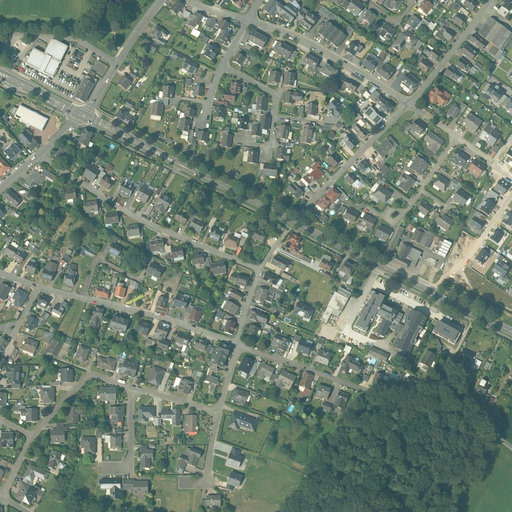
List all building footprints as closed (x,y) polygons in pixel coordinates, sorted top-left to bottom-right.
[(239,8),(241,8),(242,8),(244,6),(245,6),(246,5),(245,3),(248,1),(246,0),(235,0),(234,2),(234,3),(235,4),(236,5),(237,5),(238,6),(238,7),(239,8)] [(273,18),(277,13),(291,23),(296,16),(299,12),(288,4),(284,8),(273,0),(269,0),(262,9),(273,18)] [(290,2),(288,4),(299,12),(302,8),(297,4),(297,3),(294,0),(292,3),(290,2)] [(348,7),(350,5),(351,4),(346,0),(342,6),(347,10),(349,7),(348,7)] [(354,0),(353,0),(350,5),(348,7),(349,7),(348,8),(357,15),(363,7),(354,0)] [(397,9),(398,7),(402,3),(401,1),(399,0),(388,0),(384,6),(387,8),(389,8),(391,6),(395,9),(397,9)] [(467,0),(464,5),(472,11),(477,5),(471,0),(467,0)] [(511,0),(506,0),(505,2),(501,7),(509,12),(511,7),(511,0)] [(178,1),(172,8),(170,10),(176,15),(184,5),(178,1)] [(424,1),(422,4),(419,9),(423,12),(425,11),(427,13),(432,6),(428,3),(428,4),(424,1)] [(461,7),(456,3),(454,6),(455,7),(453,9),(457,12),(461,7)] [(319,11),(323,14),(326,17),(330,12),(323,7),(319,11)] [(501,7),(499,10),(497,12),(505,17),(509,12),(501,7)] [(298,19),(302,22),(308,13),(302,8),(299,12),(296,16),(297,17),(298,17),(298,18),(298,19)] [(363,19),(364,19),(370,24),(376,17),(369,11),(363,19)] [(337,17),(333,15),(330,12),(327,16),(334,22),(337,17)] [(191,22),(190,21),(188,25),(193,28),(195,24),(199,26),(201,22),(203,17),(195,13),(194,15),(191,22)] [(317,20),(308,13),(302,22),(300,24),(309,31),(317,20)] [(460,27),(462,24),(466,20),(461,16),(459,14),(457,15),(456,14),(454,17),(455,18),(453,21),(460,27)] [(188,19),(185,24),(188,25),(190,21),(191,22),(194,15),(190,15),(188,19)] [(407,24),(413,29),(414,29),(420,21),(413,16),(407,24)] [(442,18),(440,21),(439,22),(447,28),(450,24),(442,18)] [(478,34),(479,35),(480,35),(485,39),(499,50),(511,33),(490,18),(478,34)] [(212,28),(215,22),(209,19),(205,25),(206,26),(211,28),(212,28)] [(420,22),(422,24),(427,27),(429,24),(423,19),(420,22)] [(221,21),(217,28),(222,31),(225,32),(226,31),(227,29),(229,24),(222,21),(221,21)] [(328,41),(337,30),(334,28),(334,27),(333,28),(326,22),(318,33),(325,39),(325,38),(328,41)] [(380,35),(381,36),(388,41),(395,32),(393,30),(392,30),(389,28),(390,27),(386,24),(382,29),(383,31),(380,35)] [(454,35),(451,32),(443,26),(440,29),(441,30),(440,30),(435,36),(440,40),(443,36),(450,41),(454,35)] [(157,27),(156,28),(151,34),(154,36),(158,39),(159,39),(162,35),(165,37),(168,34),(164,31),(163,32),(157,27)] [(354,30),(350,27),(349,27),(345,31),(351,35),(354,30)] [(198,37),(201,32),(193,29),(191,34),(198,37)] [(339,31),(337,30),(328,41),(330,42),(330,43),(337,48),(345,37),(339,32),(339,31)] [(225,32),(222,31),(218,39),(226,43),(230,34),(225,32)] [(248,41),(254,45),(262,49),(268,39),(253,32),(248,41)] [(511,34),(511,33),(510,34),(499,49),(502,52),(511,37),(511,34)] [(469,41),(472,43),(476,46),(478,47),(480,45),(483,47),(486,43),(473,34),(469,41)] [(417,40),(410,35),(407,37),(406,36),(406,37),(404,36),(404,35),(400,36),(392,46),(400,52),(406,44),(411,48),(417,40)] [(152,39),(159,43),(164,45),(166,42),(159,39),(158,39),(154,36),(152,39)] [(206,45),(208,40),(209,39),(204,36),(200,42),(206,45)] [(157,46),(145,40),(141,48),(146,51),(147,50),(154,53),(157,46)] [(60,62),(65,52),(68,47),(55,41),(51,41),(44,54),(34,49),(33,49),(33,50),(26,63),(26,64),(27,64),(39,70),(39,71),(40,71),(44,73),(44,74),(45,73),(52,77),(53,78),(53,77),(58,68),(59,67),(58,67),(60,63),(61,63),(60,62)] [(277,42),(272,51),(277,53),(282,44),(277,42)] [(353,56),(354,52),(355,52),(357,47),(350,43),(345,51),(353,56)] [(287,46),(282,44),(277,53),(277,54),(282,56),(287,46)] [(212,60),(214,57),(214,56),(215,55),(215,56),(218,51),(208,46),(204,51),(206,53),(204,56),(213,61),(213,60),(212,60)] [(288,60),(288,59),(293,50),(294,50),(287,46),(282,56),(288,60)] [(472,60),(475,55),(476,54),(475,53),(474,52),(465,46),(461,52),(472,60)] [(432,51),(431,51),(431,50),(426,47),(423,51),(435,60),(440,54),(434,49),(432,51)] [(294,60),(298,53),(293,50),(288,59),(291,61),(294,60)] [(178,57),(183,59),(184,56),(176,52),(172,58),(176,60),(178,57)] [(241,56),(237,54),(233,62),(241,66),(242,63),(243,64),(246,58),(245,58),(241,56)] [(316,66),(319,62),(307,55),(303,63),(307,65),(305,69),(313,73),(313,71),(316,66)] [(378,63),(377,63),(369,57),(363,65),(372,71),(374,68),(376,66),(378,63)] [(467,73),(469,70),(471,67),(467,64),(460,59),(456,65),(467,73)] [(186,61),(182,69),(188,71),(187,72),(193,75),(193,74),(194,74),(197,69),(196,68),(197,66),(190,62),(187,60),(186,61)] [(417,66),(421,69),(426,73),(431,66),(422,60),(417,66)] [(405,67),(401,64),(396,70),(400,73),(405,67)] [(321,73),(333,80),(338,72),(325,65),(322,69),(322,70),(321,73)] [(385,65),(382,68),(378,73),(378,74),(387,81),(395,71),(390,68),(390,69),(385,65)] [(457,72),(452,69),(449,67),(444,74),(452,79),(456,81),(460,76),(457,73),(457,72)] [(270,82),(278,83),(279,78),(280,73),(272,72),(270,82)] [(295,74),(294,74),(287,73),(285,85),(293,87),(293,86),(295,74)] [(419,82),(408,73),(402,81),(413,90),(419,82)] [(126,90),(129,85),(131,82),(123,77),(121,80),(120,80),(117,84),(126,90)] [(343,79),(343,80),(337,89),(343,92),(345,87),(354,92),(358,85),(349,81),(348,82),(343,79)] [(89,82),(84,80),(80,89),(89,94),(94,85),(89,82)] [(235,94),(239,95),(240,89),(241,85),(232,84),(231,93),(235,94)] [(501,104),(506,97),(503,94),(504,93),(492,84),(491,85),(488,84),(483,91),(501,104)] [(173,88),(164,87),(163,93),(160,92),(159,98),(160,98),(168,99),(171,100),(173,88)] [(202,97),(202,95),(203,88),(195,87),(195,92),(196,92),(195,96),(194,96),(202,97)] [(437,102),(438,103),(441,106),(446,100),(447,101),(448,100),(435,88),(426,98),(432,103),(434,102),(435,103),(437,102)] [(80,89),(75,98),(85,103),(89,94),(80,89)] [(380,95),(375,91),(368,98),(373,102),(374,101),(378,104),(380,107),(385,102),(379,96),(380,95)] [(227,101),(233,102),(234,102),(235,94),(231,93),(225,92),(225,97),(220,100),(227,101)] [(290,93),(286,92),(285,103),(292,105),(293,100),(301,101),(302,94),(296,93),(290,93)] [(267,98),(258,97),(256,110),(261,111),(265,112),(267,98)] [(511,99),(511,100),(506,97),(501,104),(507,108),(507,107),(511,110),(511,99)] [(340,105),(335,100),(327,108),(332,113),(339,106),(340,105)] [(128,101),(127,101),(127,102),(125,105),(133,110),(135,106),(133,105),(134,104),(128,101)] [(387,114),(393,108),(387,102),(386,103),(385,102),(380,107),(381,108),(383,109),(387,114)] [(162,105),(153,104),(151,116),(161,117),(163,105),(162,105)] [(311,105),(310,105),(307,104),(306,115),(313,116),(315,116),(316,106),(312,105),(311,105)] [(41,131),(47,120),(20,106),(18,109),(14,117),(41,131)] [(344,111),(339,106),(332,113),(331,114),(333,117),(335,118),(337,118),(344,111)] [(460,111),(453,106),(448,115),(455,119),(460,111)] [(18,109),(14,107),(9,112),(14,117),(18,109)] [(365,110),(362,113),(376,127),(382,120),(375,113),(375,112),(370,107),(366,111),(365,110)] [(191,110),(192,109),(186,108),(184,117),(185,117),(192,118),(193,118),(194,111),(191,110)] [(219,118),(223,118),(224,109),(222,109),(215,108),(214,117),(219,118)] [(121,110),(120,109),(115,118),(123,122),(127,113),(124,112),(125,110),(122,109),(121,110)] [(435,113),(440,116),(442,118),(444,114),(438,109),(435,113)] [(132,126),(136,118),(127,113),(123,122),(132,126)] [(469,113),(463,122),(461,124),(474,134),(482,122),(469,113)] [(266,118),(261,118),(260,120),(259,127),(261,127),(261,130),(268,131),(269,119),(266,118)] [(191,123),(192,121),(184,120),(181,119),(179,131),(182,132),(181,136),(188,136),(190,123),(191,123)] [(247,120),(239,119),(237,129),(245,130),(246,125),(247,120)] [(416,120),(415,122),(410,128),(420,135),(426,127),(416,120)] [(338,129),(340,128),(343,125),(339,121),(338,121),(335,124),(334,125),(338,129)] [(357,124),(353,128),(358,133),(357,135),(362,140),(368,134),(357,124)] [(253,126),(252,131),(251,136),(252,136),(260,137),(261,130),(261,127),(259,127),(253,126)] [(282,139),(287,140),(288,127),(284,127),(285,126),(283,126),(280,126),(278,138),(282,139)] [(300,143),(301,143),(310,144),(311,141),(313,141),(314,133),(312,133),(313,127),(308,126),(304,126),(302,139),(300,139),(300,143)] [(494,130),(489,127),(487,126),(479,137),(486,142),(494,130)] [(85,129),(80,138),(78,143),(87,147),(94,134),(85,129)] [(500,135),(494,130),(486,142),(492,146),(500,135)] [(206,142),(207,141),(207,138),(206,138),(206,133),(203,133),(198,132),(197,141),(206,142)] [(430,133),(426,137),(424,140),(425,140),(426,139),(431,143),(428,147),(427,147),(427,148),(435,153),(443,142),(430,133)] [(38,145),(37,143),(32,138),(30,140),(28,139),(28,138),(28,137),(27,137),(24,134),(23,135),(20,138),(31,150),(32,151),(38,145)] [(228,135),(223,135),(222,147),(230,148),(232,136),(228,135)] [(351,151),(356,146),(357,145),(351,139),(350,139),(351,138),(347,135),(346,137),(344,138),(345,139),(342,141),(342,142),(340,144),(343,147),(345,145),(351,151)] [(383,144),(381,146),(380,147),(376,151),(383,158),(393,147),(392,145),(395,143),(389,137),(386,140),(382,144),(383,144)] [(11,159),(17,154),(19,152),(19,151),(17,149),(13,145),(11,146),(10,145),(6,149),(7,150),(5,152),(11,159)] [(62,148),(55,154),(54,155),(55,155),(62,163),(65,160),(66,160),(63,157),(67,153),(62,148)] [(286,155),(287,150),(277,148),(275,159),(285,160),(286,155)] [(431,158),(431,157),(434,153),(427,148),(423,153),(431,158)] [(468,158),(458,151),(457,150),(451,159),(462,166),(468,158)] [(257,153),(253,152),(249,151),(249,152),(247,163),(256,164),(257,153)] [(333,154),(329,158),(326,161),(334,168),(341,161),(333,154)] [(384,157),(383,157),(383,158),(379,154),(377,156),(376,157),(382,163),(386,159),(384,157)] [(10,169),(0,158),(0,172),(2,176),(10,169)] [(428,165),(426,164),(418,158),(414,163),(424,170),(428,165)] [(468,169),(472,172),(474,173),(475,172),(479,176),(483,170),(482,169),(484,166),(480,164),(474,160),(468,169)] [(369,167),(366,164),(363,161),(357,167),(360,170),(363,172),(369,167)] [(83,175),(88,178),(95,168),(92,167),(94,163),(92,162),(88,169),(83,175)] [(317,163),(311,169),(313,171),(316,168),(318,170),(321,167),(318,165),(317,163)] [(420,176),(420,175),(424,170),(414,163),(410,169),(420,176)] [(276,177),(278,167),(264,165),(263,170),(262,175),(276,177)] [(383,175),(389,170),(384,165),(380,169),(378,171),(383,175)] [(97,175),(100,171),(98,170),(98,171),(95,168),(88,178),(93,181),(93,182),(97,175)] [(318,170),(316,168),(313,171),(309,175),(310,176),(308,178),(312,182),(315,180),(316,181),(323,174),(318,170)] [(34,170),(25,184),(29,188),(33,181),(40,186),(46,177),(53,182),(51,185),(55,187),(60,179),(44,169),(41,175),(34,170)] [(100,177),(95,183),(101,187),(102,185),(99,184),(104,176),(106,174),(103,172),(100,177)] [(353,187),(355,186),(359,183),(350,174),(345,179),(347,182),(348,182),(353,187)] [(414,181),(404,175),(403,174),(400,179),(403,181),(398,187),(406,193),(414,181)] [(439,175),(438,177),(433,184),(444,191),(450,183),(439,175)] [(102,185),(108,190),(113,182),(104,176),(99,184),(102,185)] [(300,180),(307,187),(311,182),(304,176),(300,180)] [(492,189),(489,194),(497,199),(500,194),(504,196),(509,187),(500,181),(494,190),(492,189)] [(123,194),(129,185),(123,182),(121,185),(118,191),(123,194)] [(123,194),(129,197),(133,190),(134,188),(129,185),(123,194)] [(291,194),(292,195),(297,200),(304,194),(302,192),(303,190),(302,189),(301,188),(300,190),(298,188),(296,190),(291,185),(287,189),(291,194)] [(140,191),(136,198),(141,201),(147,189),(143,186),(140,191)] [(391,194),(390,193),(379,186),(373,195),(385,203),(391,194)] [(65,192),(67,200),(67,203),(68,203),(73,202),(73,199),(76,198),(74,189),(71,190),(71,191),(65,192)] [(147,189),(141,201),(146,203),(150,196),(152,191),(147,189)] [(334,190),(332,189),(330,191),(327,194),(328,194),(325,197),(331,202),(333,203),(340,195),(334,190)] [(9,190),(8,191),(3,197),(15,207),(21,201),(21,200),(9,190)] [(453,199),(458,202),(463,206),(469,197),(459,190),(453,199)] [(25,197),(29,200),(33,196),(29,192),(28,192),(25,197)] [(164,214),(164,213),(172,200),(162,194),(162,195),(154,208),(164,214)] [(477,207),(488,214),(497,199),(489,194),(486,199),(483,197),(477,207)] [(325,197),(325,196),(318,205),(324,210),(331,202),(325,197)] [(84,204),(85,209),(86,213),(97,211),(98,211),(97,202),(96,202),(84,204)] [(431,208),(423,202),(422,202),(416,210),(425,217),(431,208)] [(345,218),(353,223),(358,215),(349,210),(345,218)] [(188,216),(180,212),(175,220),(184,225),(186,222),(189,217),(188,216)] [(431,218),(434,220),(435,221),(439,215),(435,212),(431,218)] [(511,214),(508,212),(501,222),(510,228),(511,224),(511,214)] [(106,215),(108,224),(119,222),(118,218),(117,213),(106,215)] [(474,217),(469,225),(479,231),(484,223),(482,222),(485,217),(478,213),(475,217),(474,217)] [(320,219),(325,224),(329,218),(324,214),(320,219)] [(371,231),(373,226),(376,220),(365,215),(360,225),(371,231)] [(447,231),(452,224),(453,222),(444,215),(438,224),(447,231)] [(194,219),(192,223),(190,228),(200,233),(205,224),(195,219),(194,219)] [(139,234),(139,232),(138,226),(127,228),(129,236),(139,234)] [(386,229),(385,229),(380,226),(375,235),(376,235),(386,240),(386,241),(391,231),(387,229),(386,229)] [(393,252),(399,240),(399,239),(404,229),(400,227),(388,250),(384,257),(389,259),(393,252)] [(499,227),(497,231),(495,230),(490,238),(497,244),(503,235),(504,236),(507,232),(499,227)] [(221,232),(212,228),(210,234),(211,234),(209,238),(218,241),(220,236),(221,232)] [(256,240),(257,240),(263,243),(266,235),(265,235),(256,230),(252,238),(256,240)] [(424,234),(423,233),(417,230),(411,240),(419,244),(424,234)] [(291,234),(287,242),(297,246),(300,239),(297,237),(295,236),(294,236),(291,234)] [(424,234),(420,242),(419,244),(423,246),(428,236),(424,234)] [(237,244),(241,245),(243,246),(247,238),(241,235),(239,240),(237,244)] [(114,245),(118,239),(112,236),(108,243),(112,245),(112,244),(114,245)] [(226,245),(227,246),(229,246),(231,246),(236,248),(239,240),(229,236),(229,237),(227,238),(226,240),(227,242),(226,244),(226,245)] [(428,236),(425,244),(423,246),(428,248),(433,238),(428,236)] [(152,250),(159,248),(164,247),(162,240),(150,242),(152,250)] [(445,257),(445,256),(451,244),(444,240),(437,254),(445,257)] [(299,247),(297,246),(287,242),(287,241),(287,242),(285,247),(296,252),(299,247)] [(112,245),(108,252),(118,257),(122,249),(114,245),(112,244),(112,245)] [(396,254),(395,253),(393,252),(389,259),(407,268),(409,263),(405,261),(411,248),(402,244),(397,256),(396,255),(396,254)] [(4,253),(11,258),(17,250),(10,245),(4,253)] [(486,246),(484,250),(481,249),(474,259),(483,265),(488,257),(489,258),(494,251),(486,246)] [(171,250),(172,255),(173,258),(183,256),(182,248),(171,250)] [(421,253),(418,251),(411,248),(405,261),(409,263),(409,265),(414,267),(421,253)] [(20,264),(26,256),(17,250),(11,258),(20,264)] [(203,254),(194,255),(192,256),(193,264),(204,262),(203,254)] [(498,255),(496,259),(498,261),(491,271),(503,279),(510,268),(501,262),(504,258),(498,255)] [(288,263),(281,259),(275,256),(273,259),(277,261),(277,260),(280,262),(279,263),(280,263),(281,264),(286,267),(288,263)] [(271,264),(278,268),(284,271),(286,267),(281,264),(279,263),(280,262),(277,261),(273,259),(271,264)] [(332,264),(323,259),(319,267),(320,267),(329,272),(332,264)] [(37,265),(33,263),(30,262),(29,262),(26,271),(34,274),(37,265)] [(350,281),(351,281),(351,280),(352,277),(350,276),(355,267),(345,262),(340,271),(341,272),(339,275),(342,277),(341,281),(345,283),(347,279),(350,281)] [(56,265),(51,263),(49,263),(45,269),(41,278),(42,279),(42,278),(50,281),(51,282),(51,281),(56,265)] [(224,263),(212,265),(212,270),(213,270),(215,269),(215,274),(226,272),(224,263)] [(147,273),(159,280),(164,270),(152,264),(150,266),(147,273)] [(73,277),(74,273),(75,272),(68,270),(67,276),(65,276),(63,284),(67,285),(69,285),(70,285),(73,286),(73,285),(75,278),(73,277)] [(263,280),(272,284),(275,286),(279,278),(274,275),(273,277),(266,273),(263,280)] [(248,278),(246,277),(239,275),(239,276),(232,274),(230,281),(231,281),(237,283),(236,284),(237,284),(246,287),(248,278)] [(0,287),(0,299),(4,301),(10,288),(2,284),(0,287)] [(115,296),(118,297),(123,298),(125,289),(123,289),(123,286),(118,285),(118,287),(117,287),(115,296)] [(97,287),(96,293),(95,296),(107,299),(109,290),(97,287)] [(255,300),(258,302),(259,302),(258,304),(262,306),(263,303),(268,291),(259,288),(255,300)] [(335,292),(321,320),(327,323),(333,310),(341,314),(352,294),(340,288),(337,293),(335,292)] [(21,291),(19,290),(18,290),(13,299),(18,301),(16,305),(20,307),(22,303),(22,304),(23,303),(27,295),(23,293),(21,292),(21,291)] [(236,291),(233,290),(230,296),(239,301),(240,301),(243,296),(236,292),(236,291)] [(375,315),(378,309),(380,304),(381,304),(384,297),(371,291),(353,327),(366,334),(375,315)] [(188,299),(183,297),(177,295),(173,305),(178,307),(178,306),(185,309),(188,299)] [(45,307),(46,307),(49,299),(41,296),(38,304),(38,305),(45,307)] [(156,306),(162,309),(163,309),(164,309),(167,300),(159,297),(156,306)] [(239,308),(231,304),(228,302),(224,310),(234,315),(238,309),(239,308)] [(312,309),(299,303),(298,303),(293,314),(303,317),(304,315),(309,317),(312,309)] [(396,312),(393,310),(393,311),(392,310),(380,304),(380,305),(375,315),(383,319),(376,333),(383,337),(384,337),(384,336),(386,333),(387,331),(391,323),(397,313),(396,312)] [(52,312),(55,313),(61,316),(65,309),(56,305),(52,312)] [(190,306),(188,309),(187,313),(191,315),(193,309),(194,310),(195,308),(190,306)] [(285,309),(277,306),(275,311),(283,315),(283,314),(285,309)] [(92,317),(93,317),(92,323),(99,325),(100,319),(102,319),(104,310),(94,308),(92,317)] [(200,318),(200,317),(200,316),(201,316),(200,315),(200,314),(201,312),(193,309),(189,319),(190,320),(197,322),(199,318),(200,318)] [(252,310),(251,312),(251,314),(252,314),(250,318),(250,319),(257,322),(258,322),(264,324),(268,317),(268,316),(261,314),(261,313),(252,310)] [(225,314),(220,311),(219,311),(216,317),(221,320),(225,314)] [(412,311),(397,341),(394,347),(408,354),(413,345),(414,345),(416,341),(415,340),(419,333),(420,333),(422,331),(422,329),(421,328),(426,318),(412,311)] [(400,334),(403,329),(404,327),(398,324),(402,316),(396,314),(391,323),(389,328),(400,334)] [(39,321),(30,317),(25,326),(25,328),(27,329),(31,331),(33,328),(34,329),(39,321)] [(123,319),(120,318),(120,319),(114,317),(110,327),(113,328),(113,330),(122,333),(123,331),(125,332),(128,322),(123,320),(123,319)] [(235,323),(226,321),(226,320),(225,320),(223,325),(226,326),(224,332),(232,334),(235,323)] [(438,321),(433,331),(432,333),(454,345),(460,334),(458,333),(459,333),(438,321)] [(150,326),(141,322),(140,322),(139,322),(136,331),(147,335),(150,326)] [(259,329),(251,326),(250,325),(250,326),(247,333),(255,337),(259,329)] [(158,333),(160,334),(158,340),(160,340),(164,342),(168,330),(160,327),(158,333)] [(46,342),(50,344),(53,333),(45,331),(44,335),(47,335),(46,342)] [(187,337),(179,334),(176,342),(187,346),(187,345),(189,339),(186,338),(187,337)] [(282,339),(280,338),(275,336),(273,341),(280,344),(278,349),(285,352),(289,341),(282,338),(282,339)] [(0,348),(3,351),(8,343),(9,342),(2,337),(0,339),(0,348)] [(71,340),(65,337),(63,344),(69,346),(71,340)] [(204,351),(205,349),(205,348),(207,343),(197,339),(194,347),(194,348),(198,349),(198,350),(203,351),(204,351)] [(434,341),(439,349),(442,347),(437,339),(434,341)] [(26,340),(24,345),(23,349),(34,354),(37,344),(31,342),(31,341),(26,340)] [(54,340),(50,347),(47,353),(55,357),(62,345),(54,340)] [(158,347),(160,348),(167,350),(169,344),(160,340),(157,347),(158,347)] [(312,345),(308,344),(307,344),(300,341),(296,351),(303,353),(303,354),(308,356),(312,345)] [(220,344),(219,348),(217,352),(227,356),(230,348),(226,347),(226,346),(224,345),(224,346),(220,344)] [(349,353),(351,349),(351,348),(352,348),(346,345),(343,351),(344,351),(349,353)] [(89,350),(80,346),(75,359),(84,363),(89,350)] [(385,362),(388,356),(388,355),(371,348),(368,354),(369,354),(385,362)] [(463,349),(461,354),(459,358),(469,363),(473,354),(463,349)] [(327,365),(330,357),(331,355),(328,353),(328,352),(328,353),(327,353),(327,354),(326,355),(324,353),(324,352),(319,350),(316,359),(323,362),(323,364),(327,365)] [(418,367),(420,368),(421,368),(427,371),(429,368),(436,356),(427,351),(418,367)] [(215,354),(213,360),(212,363),(222,367),(224,363),(225,360),(226,356),(217,352),(216,354),(215,354)] [(348,355),(345,362),(344,363),(340,372),(346,375),(350,368),(360,373),(363,365),(353,361),(353,360),(354,359),(348,355)] [(244,357),(239,367),(239,368),(238,370),(243,372),(241,375),(245,378),(247,374),(248,374),(254,362),(244,357)] [(116,361),(112,360),(107,358),(107,360),(99,358),(97,367),(113,372),(116,361)] [(481,363),(479,362),(478,362),(475,360),(472,367),(478,370),(481,363)] [(131,364),(127,362),(124,361),(121,374),(127,376),(131,364)] [(488,366),(491,368),(492,364),(487,362),(483,369),(487,370),(488,366)] [(131,363),(130,367),(127,376),(134,378),(138,366),(138,365),(131,363)] [(265,375),(267,376),(270,378),(274,369),(264,364),(259,372),(260,372),(258,377),(263,379),(265,375)] [(154,384),(155,385),(158,386),(164,371),(154,367),(151,374),(152,375),(150,381),(154,383),(154,384)] [(19,369),(12,369),(11,369),(9,369),(7,369),(7,372),(7,376),(9,376),(9,379),(9,383),(18,383),(19,383),(19,378),(20,377),(20,374),(19,373),(19,369)] [(72,382),(72,373),(72,370),(68,370),(68,369),(61,370),(61,383),(72,382)] [(275,386),(280,388),(281,388),(282,384),(283,384),(287,386),(286,387),(289,389),(295,377),(283,371),(275,386)] [(308,389),(312,380),(312,379),(313,376),(305,373),(300,386),(308,389)] [(386,387),(388,382),(382,380),(384,376),(383,376),(376,374),(373,383),(386,387)] [(211,383),(209,389),(208,393),(213,394),(218,379),(208,375),(207,375),(205,381),(211,383)] [(421,384),(418,382),(408,377),(403,386),(416,393),(421,384)] [(190,388),(191,386),(192,383),(182,379),(178,391),(178,392),(187,395),(189,388),(190,388)] [(481,381),(479,385),(479,386),(476,390),(476,391),(484,395),(488,387),(484,385),(485,383),(481,381)] [(327,400),(328,398),(331,389),(319,385),(315,397),(316,396),(318,397),(318,398),(318,399),(321,400),(322,398),(327,400)] [(53,403),(53,398),(53,389),(41,389),(41,399),(43,399),(43,403),(53,403)] [(115,400),(115,391),(115,389),(100,389),(100,396),(100,397),(111,397),(111,400),(115,400)] [(243,406),(247,395),(248,394),(235,389),(231,399),(239,402),(238,404),(243,406)] [(339,392),(338,396),(337,396),(334,406),(343,409),(348,396),(339,392)] [(76,423),(76,420),(76,414),(82,414),(82,408),(68,408),(68,423),(76,423)] [(123,408),(120,408),(111,408),(111,415),(112,415),(112,424),(116,424),(116,423),(122,423),(122,414),(123,414),(123,408)] [(145,422),(145,421),(145,417),(153,417),(153,412),(153,408),(139,408),(139,422),(145,422)] [(496,418),(500,411),(492,408),(489,415),(496,418)] [(36,410),(23,410),(21,410),(21,414),(21,415),(21,416),(21,419),(26,419),(27,422),(36,422),(36,410)] [(162,410),(162,412),(162,418),(174,418),(174,424),(173,424),(173,425),(179,425),(179,411),(179,410),(173,410),(172,412),(167,412),(167,410),(162,410)] [(239,416),(235,415),(233,414),(231,418),(232,419),(229,426),(235,428),(237,424),(246,428),(249,419),(248,418),(240,416),(239,416)] [(188,416),(188,418),(188,422),(185,422),(185,432),(197,432),(197,428),(197,426),(196,426),(196,416),(195,416),(188,416)] [(248,421),(247,423),(247,424),(246,428),(253,430),(255,423),(248,421)] [(64,442),(64,437),(64,431),(51,431),(51,442),(64,442)] [(13,434),(5,434),(4,434),(1,434),(1,445),(7,445),(7,446),(8,446),(12,447),(13,446),(13,441),(15,441),(16,440),(16,438),(15,437),(13,437),(13,434)] [(110,436),(110,447),(110,449),(121,449),(121,440),(121,436),(110,436)] [(85,446),(85,452),(85,454),(94,454),(94,440),(94,439),(81,439),(81,446),(85,446)] [(241,450),(232,447),(226,465),(238,469),(243,458),(239,456),(241,450)] [(186,463),(189,465),(195,467),(198,458),(199,458),(202,453),(191,448),(191,449),(189,454),(190,455),(186,463)] [(58,472),(59,469),(60,468),(64,470),(66,465),(61,463),(59,462),(62,454),(54,451),(47,467),(58,472)] [(153,451),(149,451),(148,451),(141,451),(141,460),(140,460),(140,469),(145,469),(145,467),(150,467),(150,458),(153,458),(153,451)] [(186,463),(182,462),(179,461),(176,467),(183,470),(186,463)] [(30,465),(27,471),(24,478),(32,482),(35,475),(45,480),(48,474),(47,474),(30,465)] [(241,477),(231,474),(226,489),(232,491),(234,486),(238,487),(241,477)] [(119,497),(119,494),(119,481),(102,481),(101,488),(102,489),(113,489),(113,495),(110,495),(110,497),(119,497)] [(134,481),(133,481),(125,481),(125,490),(126,490),(129,490),(129,488),(134,488),(134,483),(134,481)] [(147,483),(139,483),(134,483),(134,494),(147,494),(147,483)] [(16,498),(22,501),(23,501),(30,488),(23,485),(21,489),(21,488),(16,498)] [(30,488),(29,489),(23,501),(29,505),(34,495),(36,491),(30,488)] [(206,506),(211,506),(216,506),(216,508),(220,508),(220,497),(208,497),(206,497),(206,506)]
